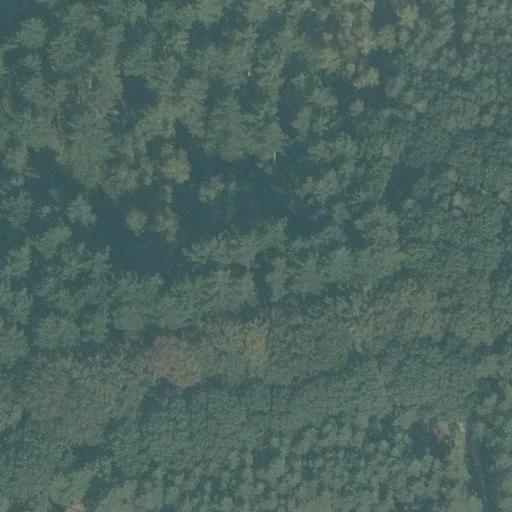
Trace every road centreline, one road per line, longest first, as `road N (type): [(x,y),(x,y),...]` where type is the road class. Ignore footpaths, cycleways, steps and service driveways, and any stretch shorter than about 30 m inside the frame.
road 1 (track): [(0,390),(420,298)]
road 2 (track): [(257,0),(420,298)]
road 3 (track): [(420,298),(449,376),(478,511)]
